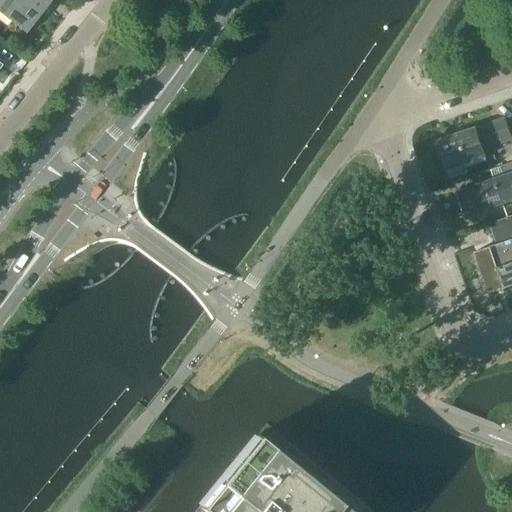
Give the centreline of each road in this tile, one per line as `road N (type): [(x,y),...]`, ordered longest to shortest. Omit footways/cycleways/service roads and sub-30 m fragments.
road 1 (residential): [(67,511),(234,305),(379,98)]
road 2 (secondary): [(0,312),(145,128),(189,56)]
road 3 (secondary): [(189,56),(71,182),(0,300)]
road 4 (residential): [(403,116),(397,156),(454,337),(476,351),(511,342)]
road 5 (residential): [(0,144),(108,6)]
